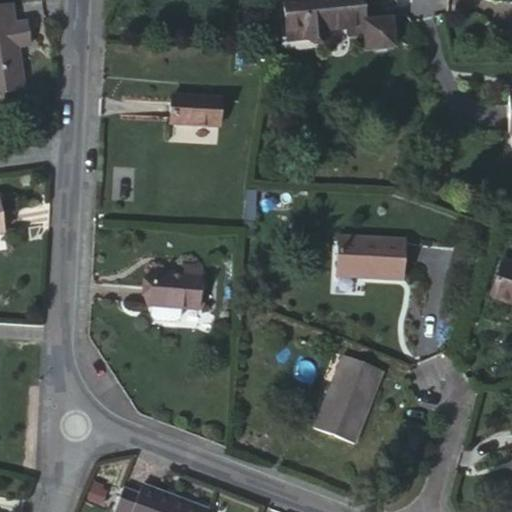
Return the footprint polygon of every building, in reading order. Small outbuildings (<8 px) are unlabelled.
[(360,0),(282,0),(286,40),(326,36),(325,29),(346,27),(347,35),(363,33),(364,50),(393,46),(389,18),(363,22),(360,0)] [(9,6),(0,7),(0,95),(22,93),(15,48),(28,46),(25,22),(11,24),(9,6)] [(218,101),(169,98),(168,127),(217,130),(218,101)] [(399,285),(403,248),(335,241),(332,279),(399,285)] [(511,265),(502,262),(490,297),(511,304),(511,265)] [(182,276),(150,274),(148,306),(180,308),(197,309),(197,269),(182,267),(182,276)] [(180,308),(151,307),(150,317),(154,322),(174,323),(179,318),(180,308)] [(341,355),(326,394),(332,396),(348,358),(341,355)] [(332,396),(326,394),(312,427),(352,444),(381,372),(348,358),(332,396)] [(113,511),(196,511),(198,506),(141,485),(137,493),(122,489),(113,511)]
